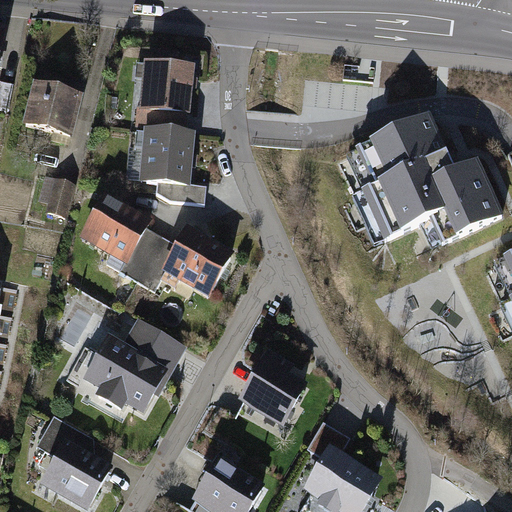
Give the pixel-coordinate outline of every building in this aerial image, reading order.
[(183,69),(152,67),(147,112),(138,111),(136,128),(185,132),(190,77),(188,72),(183,69)] [(80,99),(37,88),(27,127),(70,138),(80,99)] [(429,121),(357,154),(375,191),(364,196),(386,243),(431,222),(443,246),(502,219),(477,165),(455,176),(429,121)] [(192,139),(152,134),(146,184),(158,186),(156,196),(171,204),(183,205),(205,207),(207,189),(186,187),(192,139)] [(74,189),(47,181),(41,202),(51,204),(48,215),(65,220),(74,189)] [(120,274),(138,284),(163,240),(146,231),(149,226),(105,202),(86,236),(128,260),(120,274)] [(179,249),(163,240),(138,284),(155,294),(169,270),(211,294),(231,260),(188,235),(179,249)] [(108,344),(88,380),(104,389),(99,398),(121,410),(126,401),(144,411),(180,348),(140,326),(125,353),(108,344)] [(290,372),(269,360),(245,401),(285,423),(303,390),(285,380),(290,372)] [(93,441),(54,419),(44,437),(65,449),(58,461),(46,483),(90,507),(109,473),(83,458),(93,441)] [(351,441),(324,425),(308,452),(325,462),(308,491),(343,511),(362,511),(372,495),(377,481),(340,459),(351,441)] [(65,449),(44,437),(37,449),(58,461),(65,449)] [(249,511),(261,491),(219,466),(198,500),(218,511),(249,511)]
